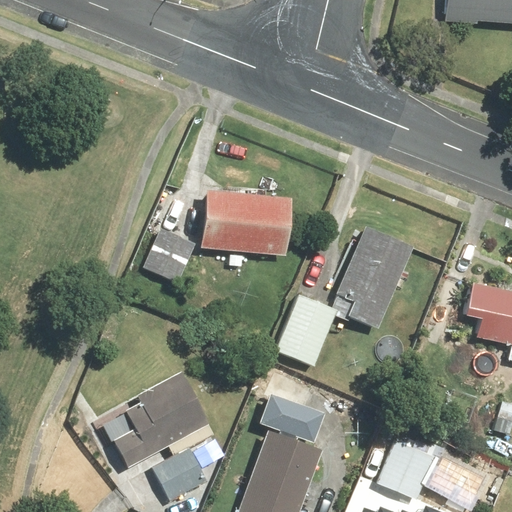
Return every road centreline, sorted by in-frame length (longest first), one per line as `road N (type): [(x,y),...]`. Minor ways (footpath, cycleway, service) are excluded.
road 1 (residential): [(300,85),(79,0)]
road 2 (residential): [(511,169),(300,85)]
